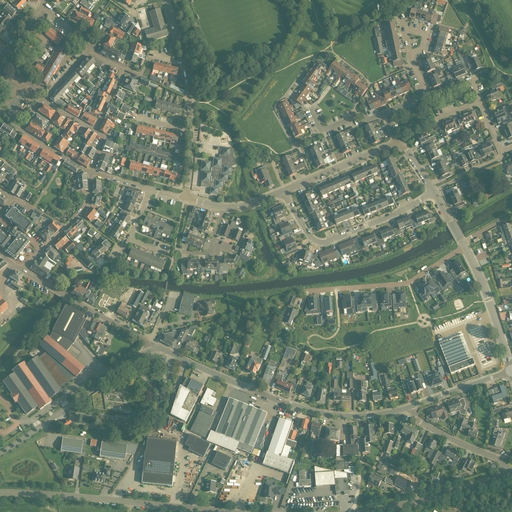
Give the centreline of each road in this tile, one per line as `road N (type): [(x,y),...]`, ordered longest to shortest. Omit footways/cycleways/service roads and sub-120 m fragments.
road 1 (residential): [(149,349),(328,414),(410,406)]
road 2 (residential): [(0,492),(215,511)]
road 3 (residential): [(433,192),(320,242),(283,190)]
road 4 (residential): [(0,453),(149,349)]
road 5 (residential): [(303,291),(405,284),(464,247)]
road 6 (residential): [(357,511),(507,474)]
road 7 (residential): [(146,342),(22,270)]
road 8 (residential): [(511,370),(464,247)]
road 9 (residential): [(22,270),(82,211),(90,172)]
road 10 (residential): [(507,474),(498,459),(417,421),(410,406)]
road 11 (residential): [(395,143),(283,190)]
